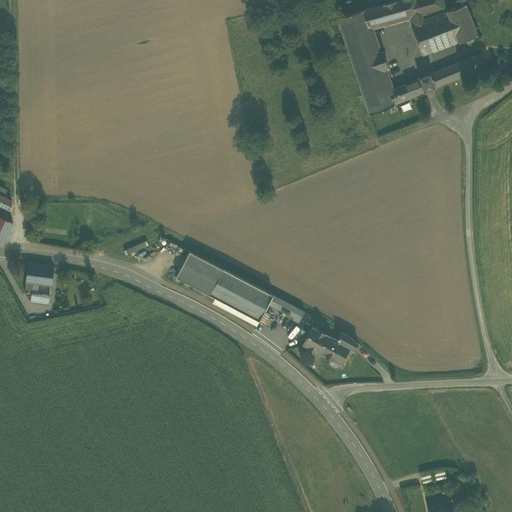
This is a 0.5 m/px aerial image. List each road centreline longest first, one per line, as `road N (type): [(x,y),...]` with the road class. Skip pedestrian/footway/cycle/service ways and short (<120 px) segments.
road 1 (tertiary): [(0,252),(91,264),(140,282),(230,327),(317,398)]
road 2 (unclassified): [(511,82),(469,108),(471,262),(495,380)]
road 3 (track): [(14,255),(12,0)]
road 4 (unclassified): [(317,398),(358,386),(495,380)]
road 5 (tertiary): [(317,398),(354,441),(393,511)]
